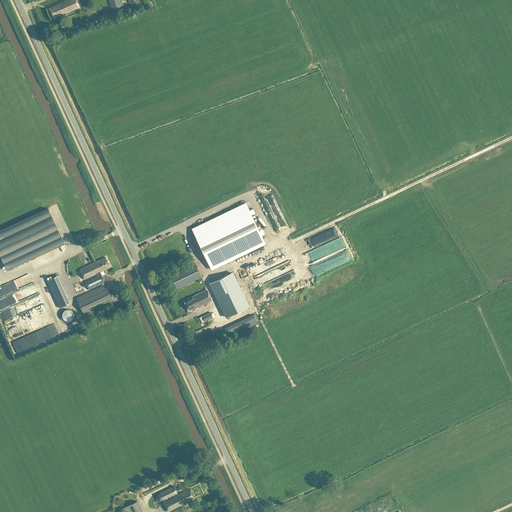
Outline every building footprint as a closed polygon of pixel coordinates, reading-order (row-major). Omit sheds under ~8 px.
[(53,19),(79,7),(75,0),(68,0),(48,9),(53,19)] [(102,0),(96,1),(97,12),(104,11),(102,0)] [(108,0),(112,14),(123,11),(119,0),(108,0)] [(127,0),(130,9),(141,6),(138,0),(127,0)] [(84,23),(97,18),(94,13),(82,18),(84,23)] [(269,212),(276,209),(271,195),(263,197),(269,212)] [(245,203),(192,229),(211,269),(265,244),(245,203)] [(56,205),(49,208),(55,223),(62,220),(56,205)] [(0,256),(7,270),(64,244),(47,208),(0,230),(0,256)] [(289,229),(280,210),(271,214),(279,233),(289,229)] [(338,245),(312,256),(315,262),(340,251),(338,245)] [(82,254),(75,257),(78,264),(85,261),(82,254)] [(99,273),(110,268),(105,258),(91,264),(79,270),(84,280),(97,274),(97,275),(85,281),(89,290),(101,284),(102,286),(76,298),(84,317),(117,301),(113,291),(109,293),(105,285),(103,286),(102,284),(104,283),(99,273)] [(201,278),(194,264),(170,275),(177,289),(201,278)] [(271,282),(285,277),(282,269),(268,275),(271,282)] [(234,272),(212,282),(221,303),(244,293),(234,272)] [(70,304),(57,276),(47,281),(59,308),(70,304)] [(313,285),(306,288),(311,299),(318,296),(313,285)] [(189,312),(212,301),(206,289),(205,289),(205,290),(183,301),(189,312)] [(73,319),(73,318),(73,317),(73,316),(73,315),(73,314),(73,313),(72,312),(71,311),(69,310),(68,310),(66,310),(65,311),(64,311),(63,312),(63,313),(62,314),(62,315),(62,317),(62,318),(62,319),(63,319),(64,320),(65,321),(66,321),(67,322),(68,322),(70,321),(71,321),(71,320),(72,320),(73,319)] [(213,318),(210,313),(202,317),(204,322),(213,318)] [(253,315),(222,330),(226,339),(257,324),(253,315)] [(173,487),(159,494),(162,501),(170,497),(170,498),(163,502),(167,511),(194,499),(189,489),(177,495),(173,487)] [(141,511),(137,502),(123,509),(124,511),(141,511)]
